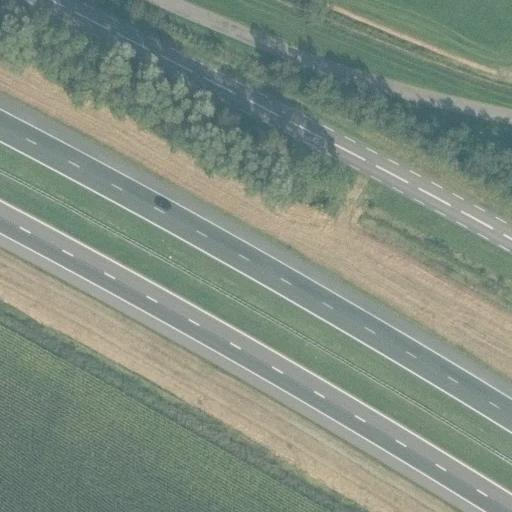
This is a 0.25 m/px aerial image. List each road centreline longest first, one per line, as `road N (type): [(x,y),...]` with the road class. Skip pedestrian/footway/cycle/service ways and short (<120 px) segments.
road 1 (motorway): [(511,417),(350,317),(0,126)]
road 2 (motorway): [(0,219),(509,511)]
road 3 (tertiary): [(511,240),(49,0)]
road 4 (unclassified): [(511,118),(393,91),(157,0)]
